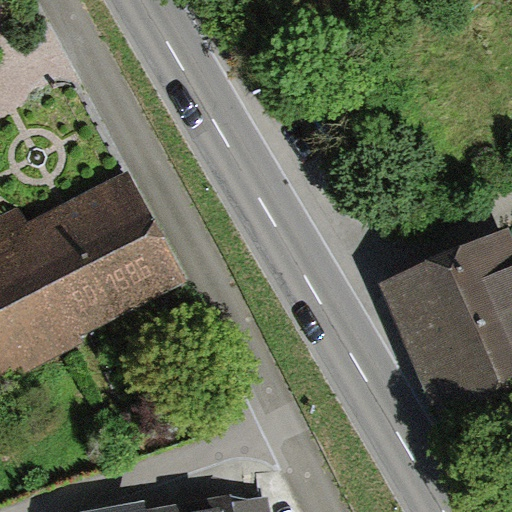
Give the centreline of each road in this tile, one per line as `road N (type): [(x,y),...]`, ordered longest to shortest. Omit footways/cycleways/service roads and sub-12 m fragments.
road 1 (secondary): [(443,511),(141,0)]
road 2 (residential): [(331,511),(218,270),(67,0)]
